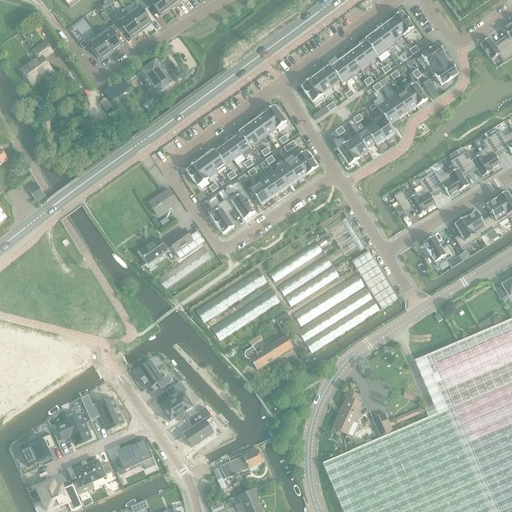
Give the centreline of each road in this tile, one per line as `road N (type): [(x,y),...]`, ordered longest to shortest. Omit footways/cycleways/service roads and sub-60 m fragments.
road 1 (secondary): [(0,248),(321,11)]
road 2 (residential): [(281,84),(174,160),(170,174),(223,247),(336,172)]
road 3 (tertiary): [(318,511),(306,455),(329,381),(419,311)]
road 4 (residential): [(343,185),(402,149),(412,126),(463,86),(462,42)]
road 5 (residential): [(511,175),(384,253)]
road 6 (residential): [(101,77),(223,0)]
road 7 (residential): [(394,0),(281,84)]
road 8 (residential): [(29,476),(148,424)]
